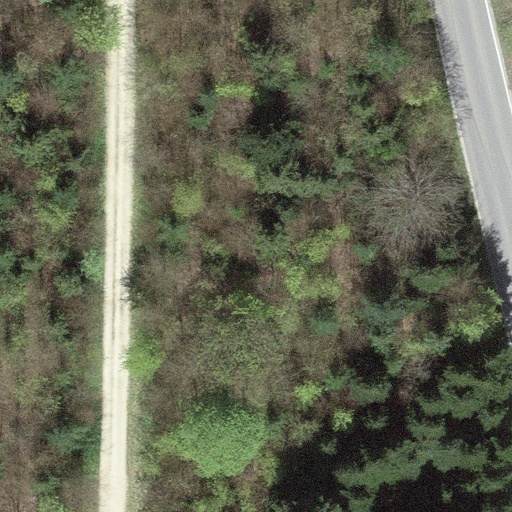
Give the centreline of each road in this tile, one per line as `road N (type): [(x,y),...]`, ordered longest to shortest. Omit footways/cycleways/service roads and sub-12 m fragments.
road 1 (track): [(107,511),(118,0)]
road 2 (tertiary): [(463,0),(511,226)]
